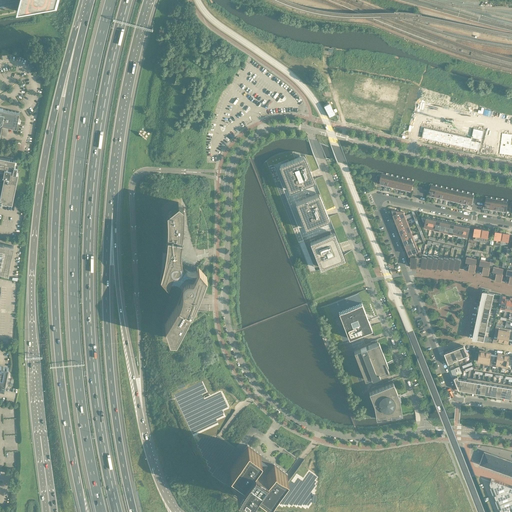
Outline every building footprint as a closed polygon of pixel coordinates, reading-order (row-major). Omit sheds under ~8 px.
[(17,7),(15,13),(56,6),(57,0),(18,0),(18,2),(17,7)] [(364,85),(358,87),(361,96),(413,109),(415,98),(408,96),(408,98),(364,88),(364,85)] [(350,90),(340,93),(349,121),(361,124),(361,123),(407,134),(409,124),(357,111),(351,93),(350,90)] [(0,134),(2,127),(5,125),(16,127),(17,122),(17,121),(18,120),(18,118),(19,112),(4,109),(0,108),(0,134)] [(421,127),(420,131),(423,132),(421,138),(479,150),(483,130),(473,128),(471,138),(424,127),(424,128),(421,127)] [(502,133),(499,154),(511,155),(511,145),(510,145),(511,135),(502,133)] [(295,158),(292,152),(291,151),(289,151),(287,152),(285,152),(283,152),(281,153),(279,153),(278,154),(277,154),(276,154),(275,155),(273,156),(272,157),(271,157),(269,158),(268,159),(266,161),(269,167),(287,159),(288,161),(280,164),(291,190),(313,182),(303,155),(295,158)] [(15,160),(0,156),(0,169),(4,171),(3,176),(4,176),(0,196),(0,199),(3,200),(2,202),(6,203),(12,204),(18,173),(16,173),(17,166),(14,165),(15,160)] [(380,178),(379,183),(385,184),(387,175),(378,173),(380,178)] [(431,185),(430,189),(429,189),(428,193),(429,193),(429,195),(434,196),(436,186),(431,185)] [(197,311),(193,311),(194,307),(196,303),(197,299),(199,295),(200,291),(201,290),(202,287),(203,283),(204,279),(205,275),(205,274),(206,271),(198,262),(196,265),(197,255),(193,255),(193,250),(193,248),(194,190),(185,190),(183,190),(148,189),(148,193),(147,324),(147,332),(147,340),(148,348),(149,356),(151,364),(153,372),(155,379),(157,387),(160,394),(201,375),(199,370),(197,364),(196,359),(194,353),(193,347),(193,341),(192,336),(192,330),(192,324),(192,318),(197,318),(197,311)] [(319,193),(295,202),(305,228),(329,219),(319,193)] [(490,208),(492,198),(486,197),(485,202),(484,202),(483,205),(485,205),(484,207),(490,208)] [(395,217),(395,219),(405,216),(403,212),(392,209),(394,215),(394,217),(395,217)] [(397,222),(397,224),(407,221),(405,216),(395,219),(396,220),(396,222),(397,222)] [(424,227),(430,228),(432,218),(422,216),(423,220),(425,221),(425,224),(424,227)] [(398,227),(399,229),(409,226),(407,221),(397,224),(398,225),(398,227)] [(411,231),(409,226),(399,229),(400,230),(400,232),(401,234),(411,231)] [(475,229),(473,240),(480,241),(482,228),(481,228),(478,228),(475,227),(475,229)] [(482,228),(480,241),(486,242),(486,240),(488,231),(488,229),(486,229),(483,229),(483,228),(483,229),(482,228)] [(413,236),(411,231),(401,234),(402,235),(402,237),(403,239),(413,236)] [(500,245),(501,243),(502,232),(501,231),(501,232),(496,231),(494,244),(500,245)] [(344,259),(334,232),(310,241),(320,268),(344,259)] [(502,232),(501,243),(507,244),(509,233),(504,232),(503,232),(502,232)] [(298,236),(309,271),(315,270),(305,239),(306,239),(304,234),(298,236)] [(404,242),(405,244),(415,241),(413,236),(403,239),(404,240),(404,242)] [(417,246),(415,241),(405,244),(406,245),(406,247),(407,249),(417,246)] [(4,244),(0,243),(0,272),(4,273),(8,274),(10,265),(13,250),(14,246),(4,244)] [(418,245),(417,246),(407,249),(408,250),(407,252),(408,252),(409,254),(420,250),(418,245)] [(420,267),(422,256),(422,257),(417,257),(415,252),(421,250),(420,250),(409,254),(410,257),(410,259),(411,259),(411,266),(416,266),(420,267)] [(422,256),(420,267),(420,266),(421,266),(425,267),(426,267),(426,266),(428,254),(428,255),(423,254),(422,256)] [(431,266),(434,255),(433,254),(433,255),(428,254),(426,266),(431,267),(431,266)] [(455,257),(453,267),(454,267),(459,269),(459,267),(460,263),(461,263),(462,260),(461,260),(461,259),(455,257)] [(472,258),(467,257),(466,261),(467,261),(466,266),(465,266),(465,268),(468,269),(469,269),(471,269),(471,271),(474,271),(476,264),(475,264),(476,259),(471,258),(472,258)] [(479,269),(479,271),(481,272),(481,271),(483,272),(485,272),(485,273),(488,274),(489,267),(491,268),(493,259),(490,259),(490,262),(485,261),(481,260),(480,264),(479,269)] [(498,279),(498,280),(501,281),(502,274),(503,269),(498,268),(498,267),(494,266),(493,271),(492,276),(492,278),(494,278),(496,278),(498,279)] [(482,296),(493,298),(499,299),(500,294),(491,292),(488,292),(488,290),(489,290),(485,289),(485,291),(483,291),(482,296)] [(368,320),(367,318),(361,302),(338,311),(345,329),(347,335),(348,335),(349,337),(372,328),(371,326),(368,320)] [(502,342),(505,328),(495,326),(495,331),(494,336),(497,337),(497,341),(502,342)] [(511,328),(505,328),(502,342),(508,343),(509,339),(511,339),(511,328)] [(493,337),(485,336),(474,333),(473,338),(480,340),(492,343),(493,337)] [(368,345),(354,351),(364,379),(374,375),(379,374),(379,373),(388,370),(386,365),(387,364),(386,363),(387,362),(378,341),(377,342),(371,344),(368,345)] [(459,347),(463,357),(469,354),(465,348),(464,345),(459,347)] [(463,357),(459,347),(454,348),(458,359),(463,357)] [(454,348),(449,350),(453,361),(454,361),(458,359),(454,348)] [(483,364),(485,350),(480,349),(479,353),(475,353),(474,363),(478,364),(478,362),(483,363),(483,364)] [(449,350),(444,352),(449,364),(454,362),(454,361),(453,361),(449,350)] [(485,350),(483,364),(492,366),(494,356),(491,355),(491,352),(485,350)] [(501,367),(504,353),(498,352),(497,356),(494,356),(492,366),(496,367),(497,365),(501,366),(501,367)] [(511,369),(511,360),(511,358),(509,358),(510,355),(504,353),(501,367),(511,369)] [(0,388),(4,390),(8,368),(0,366),(0,388)] [(235,448),(222,438),(220,437),(217,435),(219,432),(218,433),(214,424),(230,417),(235,410),(234,410),(231,415),(210,371),(201,376),(184,383),(177,387),(166,392),(173,408),(171,409),(174,414),(175,413),(191,446),(193,451),(191,452),(194,457),(196,456),(199,460),(202,465),(205,469),(209,473),(212,477),(216,481),(220,485),(225,488),(229,491),(231,493),(234,495),(232,496),(239,500),(240,498),(242,499),(245,501),(247,502),(250,503),(252,504),(255,506),(257,506),(260,507),(262,508),(265,509),(268,509),(271,510),(274,511),(276,511),(279,511),(281,511),(314,511),(315,503),(316,503),(316,495),(319,467),(300,465),(304,459),(274,501),(272,500),(270,498),(297,459),(251,426),(235,448)] [(460,391),(462,379),(458,378),(457,375),(453,377),(454,377),(458,389),(459,390),(460,391)] [(401,399),(400,398),(399,393),(398,392),(394,381),(390,383),(390,382),(383,385),(381,386),(370,390),(374,401),(375,403),(375,404),(377,416),(403,411),(401,399)] [(511,461),(485,452),(484,455),(483,454),(480,463),(511,474),(511,461)] [(511,511),(511,486),(508,485),(491,479),(489,483),(491,487),(492,487),(496,494),(494,495),(494,494),(496,500),(497,500),(498,500),(499,503),(501,508),(500,508),(499,508),(500,511),(511,511)]
